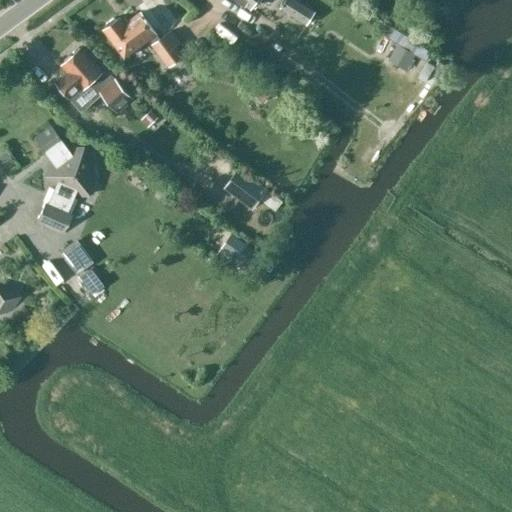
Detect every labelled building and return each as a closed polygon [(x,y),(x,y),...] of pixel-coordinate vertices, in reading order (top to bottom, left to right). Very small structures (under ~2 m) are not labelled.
[(240,0),(252,9),(257,0),(240,0)] [(298,0),(286,0),(281,8),(307,24),(316,11),(298,0)] [(120,15),(103,27),(126,57),(159,33),(142,10),(125,22),(120,15)] [(408,39),(414,29),(396,16),(389,25),(408,39)] [(169,67),(188,54),(171,30),(152,43),(169,67)] [(72,100),(93,82),(118,111),(134,98),(109,68),(104,72),(81,47),(61,64),(68,71),(55,81),(72,100)] [(72,197),(73,197),(94,182),(92,160),(68,150),(67,150),(50,127),(33,140),(51,163),(50,163),(53,188),(46,204),(44,203),(37,219),(62,231),(70,214),(66,213),(72,197)] [(7,153),(0,158),(0,166),(2,170),(13,162),(7,153)] [(255,207),(268,189),(239,168),(226,185),(255,207)] [(73,275),(83,268),(68,244),(58,251),(73,275)] [(62,277),(70,271),(56,253),(48,259),(62,277)] [(0,310),(4,310),(15,302),(13,289),(2,284),(0,285),(0,310)]
